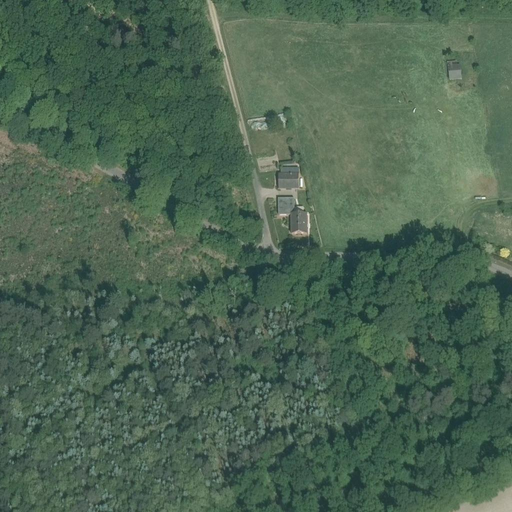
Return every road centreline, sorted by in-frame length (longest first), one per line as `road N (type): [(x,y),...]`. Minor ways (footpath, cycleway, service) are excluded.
road 1 (track): [(0,111),(243,248),(270,254),(208,0)]
road 2 (unclassified): [(270,254),(460,256),(511,277)]
